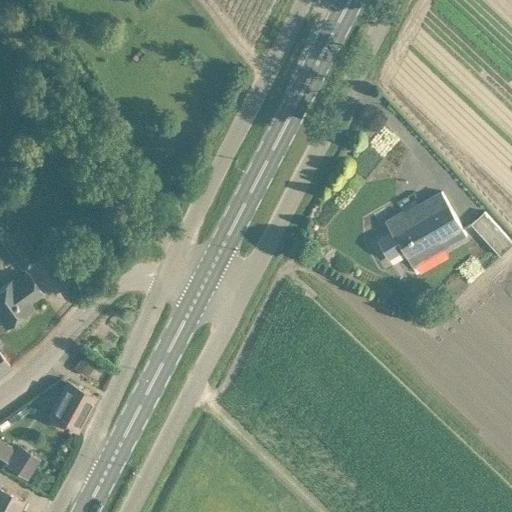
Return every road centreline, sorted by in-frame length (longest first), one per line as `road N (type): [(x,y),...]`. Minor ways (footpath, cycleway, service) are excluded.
road 1 (unclassified): [(234,307),(395,0)]
road 2 (primary): [(199,291),(350,0)]
road 3 (unclassified): [(304,0),(165,276)]
road 4 (unclassified): [(165,276),(53,511)]
road 5 (primary): [(82,511),(199,291)]
road 6 (unclassified): [(128,511),(234,307)]
road 7 (unclassified): [(0,393),(117,284),(165,276)]
road 8 (unknown): [(192,386),(329,511)]
